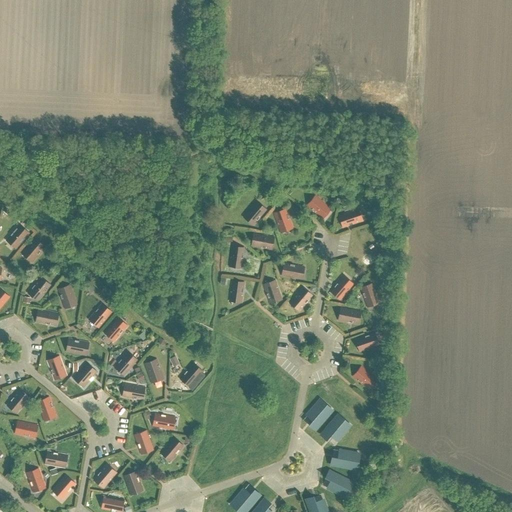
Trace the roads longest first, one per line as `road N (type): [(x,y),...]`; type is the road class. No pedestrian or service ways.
road 1 (track): [(205,115),(192,320),(225,337),(289,350)]
road 2 (track): [(201,161),(0,146)]
road 3 (residential): [(144,511),(268,471)]
